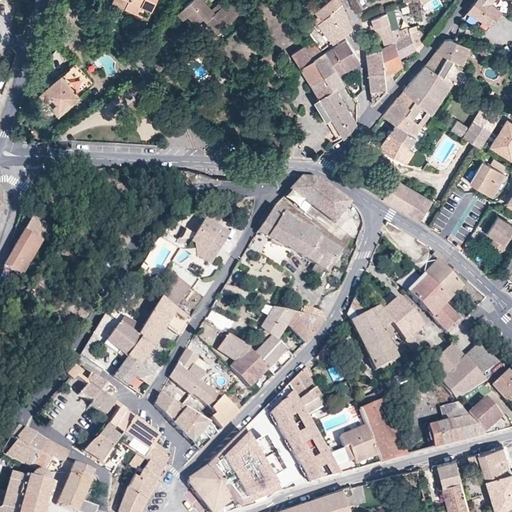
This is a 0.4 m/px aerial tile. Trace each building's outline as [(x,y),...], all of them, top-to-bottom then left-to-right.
[(151,7),(154,0),(111,0),(111,2),(136,13),(141,3),(151,7)] [(214,35),(240,12),(229,0),(219,0),(218,1),(219,2),(222,5),(214,12),(211,8),(203,0),(189,0),(184,5),(190,12),(187,14),(196,23),(202,17),(205,20),(202,22),(214,35)] [(317,22),(343,4),(339,0),(328,0),(314,10),(316,13),(308,20),(312,25),(314,24),(317,22)] [(485,30),(506,4),(501,0),(475,0),(471,6),(463,16),(485,30)] [(214,12),(222,5),(219,2),(211,8),(214,12)] [(137,12),(147,16),(150,8),(140,4),(137,12)] [(353,28),(343,4),(317,22),(324,31),(333,42),(353,28)] [(187,14),(190,12),(184,5),(177,12),(183,18),(187,14)] [(390,19),(402,17),(400,7),(388,9),(390,19)] [(402,63),(400,54),(392,30),(386,11),(368,18),(371,27),(375,26),(377,37),(382,36),(384,42),(386,43),(381,46),(384,68),(384,69),(386,89),(394,80),(389,70),(395,67),(402,63)] [(324,31),(317,22),(314,24),(320,33),(324,31)] [(425,42),(423,32),(420,26),(418,27),(417,23),(408,25),(414,47),(416,52),(425,42)] [(408,25),(392,30),(400,54),(414,47),(408,25)] [(452,82),(459,70),(462,64),(469,47),(450,39),(445,39),(436,51),(447,56),(437,72),(425,65),(413,79),(440,100),(452,82)] [(339,74),(325,52),(323,53),(315,40),(292,54),(320,98),(314,101),(339,141),(344,137),(357,123),(336,88),(344,83),(339,74)] [(360,60),(346,40),(325,52),(339,74),(360,62),(360,60)] [(92,53),(98,49),(93,43),(88,48),(92,53)] [(384,68),(381,46),(366,50),(369,72),(384,69),(384,68)] [(277,59),(272,51),(260,59),(264,66),(267,64),(271,70),(278,65),(275,60),(277,59)] [(437,72),(447,56),(436,51),(425,65),(437,72)] [(81,64),(87,59),(83,53),(76,59),(81,64)] [(0,69),(6,72),(10,62),(3,59),(0,66),(0,69)] [(56,113),(92,82),(73,61),(41,88),(29,84),(25,94),(35,98),(38,92),(56,113)] [(386,89),(384,69),(369,72),(372,101),(373,103),(386,89)] [(460,87),(466,74),(459,70),(452,82),(460,87)] [(433,110),(440,100),(413,79),(404,89),(415,99),(410,107),(405,114),(422,125),(433,110)] [(410,107),(415,99),(404,89),(397,98),(410,107)] [(405,114),(410,107),(397,98),(383,115),(396,124),(396,123),(414,135),(422,125),(405,114)] [(480,146),(501,113),(484,102),(468,127),(456,119),(451,127),(480,146)] [(511,121),(506,118),(490,144),(510,157),(511,154),(511,121)] [(396,123),(396,124),(379,147),(406,162),(413,150),(410,148),(408,147),(411,143),(416,136),(414,135),(396,123)] [(297,145),(300,138),(294,136),(292,143),(297,145)] [(507,165),(494,156),(489,164),(503,172),(507,165)] [(500,180),(505,173),(503,172),(489,164),(482,160),(469,182),(491,195),(497,185),(500,180)] [(349,202),(317,177),(300,176),(288,189),(303,200),(309,204),(333,221),(349,202)] [(407,213),(419,193),(394,178),(382,198),(407,213)] [(420,221),(432,200),(419,193),(407,213),(420,221)] [(304,211),(309,204),(303,200),(298,207),(304,211)] [(306,227),(273,206),(256,230),(270,238),(281,245),(291,251),(306,227)] [(502,248),(511,232),(511,224),(497,215),(486,232),(494,237),(491,241),(502,248)] [(22,276),(50,227),(32,217),(3,266),(22,276)] [(214,256),(227,234),(202,219),(189,242),(192,244),(214,256)] [(339,250),(306,227),(291,251),(326,271),(339,250)] [(281,245),(270,238),(269,241),(280,247),(281,245)] [(192,244),(195,256),(209,264),(214,256),(192,244)] [(76,256),(62,247),(59,253),(73,262),(76,256)] [(441,256),(434,251),(431,254),(437,259),(444,266),(448,262),(441,256)] [(86,263),(77,257),(73,262),(82,268),(86,263)] [(444,266),(437,259),(422,275),(447,300),(462,285),(444,266)] [(22,276),(3,266),(0,277),(0,279),(15,288),(22,276)] [(169,285),(175,277),(171,274),(165,282),(169,285)] [(447,300),(422,275),(405,291),(444,332),(457,318),(443,304),(447,300)] [(173,308),(189,286),(176,276),(175,277),(169,285),(165,291),(160,298),(173,308)] [(165,291),(169,285),(165,282),(163,281),(159,287),(165,291)] [(237,298),(240,289),(233,287),(224,284),(219,293),(224,294),(237,298)] [(391,324),(380,312),(358,287),(346,315),(375,371),(396,360),(386,340),(384,336),(380,329),(387,326),(391,324)] [(218,303),(224,294),(219,293),(214,301),(218,303)] [(160,298),(159,298),(150,313),(143,324),(142,326),(136,335),(140,337),(126,356),(137,365),(152,346),(164,325),(179,336),(188,319),(173,308),(160,298)] [(422,326),(398,298),(380,312),(391,324),(398,334),(404,341),(410,336),(422,326)] [(265,320),(272,309),(263,307),(258,315),(265,320)] [(324,317),(323,314),(315,309),(304,307),(301,316),(321,322),(324,317)] [(143,324),(150,313),(141,308),(135,318),(143,324)] [(301,316),(272,309),(265,320),(260,329),(263,332),(264,333),(269,338),(274,342),(285,325),(304,344),(310,338),(321,322),(301,316)] [(89,359),(114,318),(105,312),(87,341),(81,352),(89,359)] [(142,326),(122,316),(118,322),(136,335),(142,326)] [(126,356),(140,337),(136,335),(118,322),(105,340),(103,343),(117,353),(119,351),(126,356)] [(398,334),(391,324),(387,326),(390,333),(384,336),(386,340),(398,334)] [(390,333),(387,326),(380,329),(384,336),(390,333)] [(258,337),(263,332),(260,329),(257,330),(254,334),(258,337)] [(263,345),(269,338),(264,333),(263,332),(258,337),(256,339),(263,345)] [(248,350),(243,345),(227,335),(217,350),(235,362),(237,360),(239,360),(248,350)] [(422,350),(410,336),(404,341),(416,355),(422,350)] [(291,358),(274,342),(269,338),(263,345),(253,355),(267,370),(273,376),(291,358)] [(439,379),(463,356),(450,343),(427,365),(439,379)] [(497,362),(477,343),(463,356),(480,375),(497,362)] [(320,363),(331,351),(326,346),(315,359),(320,363)] [(198,379),(208,365),(185,349),(168,377),(189,395),(191,393),(200,381),(198,379)] [(253,355),(248,350),(239,360),(237,360),(235,362),(229,368),(249,388),(267,370),(253,355)] [(424,365),(416,355),(410,360),(418,369),(424,365)] [(137,365),(126,356),(112,375),(126,385),(133,376),(138,380),(145,377),(151,381),(153,378),(137,365)] [(456,399),(485,380),(480,375),(463,356),(439,379),(456,399)] [(418,369),(410,360),(406,364),(414,373),(418,369)] [(408,371),(405,365),(396,369),(399,375),(408,371)] [(78,375),(80,373),(79,372),(72,366),(64,375),(68,378),(70,380),(74,377),(85,384),(85,383),(85,381),(85,380),(82,378),(78,375)] [(312,375),(307,367),(302,370),(307,378),(312,375)] [(302,370),(302,369),(288,383),(291,389),(302,406),(318,396),(307,378),(302,370)] [(511,392),(511,374),(507,370),(491,385),(505,399),(511,392)] [(104,385),(106,382),(89,373),(85,380),(85,381),(85,383),(85,384),(77,394),(91,401),(88,405),(103,415),(111,404),(113,402),(103,395),(99,392),(104,385)] [(151,381),(145,377),(138,380),(148,386),(151,381)] [(219,397),(200,381),(191,393),(209,408),(219,397)] [(103,395),(108,387),(104,385),(99,392),(103,395)] [(341,472),(307,414),(302,406),(291,389),(284,397),(285,398),(279,402),(269,412),(270,414),(276,424),(285,440),(291,450),(299,465),(305,475),(309,481),(341,472)] [(183,408),(158,393),(153,404),(171,423),(183,408)] [(379,402),(375,393),(361,399),(364,408),(379,402)] [(220,428),(237,411),(220,396),(219,397),(209,408),(214,414),(210,417),(220,428)] [(307,414),(324,405),(318,396),(302,406),(307,414)] [(502,417),(485,398),(467,414),(469,416),(483,433),(502,417)] [(405,455),(383,400),(379,402),(364,408),(359,410),(365,426),(376,456),(379,462),(405,455)] [(469,416),(467,414),(457,402),(439,407),(443,422),(469,416)] [(119,418),(124,411),(124,410),(118,406),(117,408),(107,422),(113,427),(115,424),(119,418)] [(182,434),(197,417),(183,408),(171,423),(182,434)] [(121,433),(133,417),(124,410),(124,411),(119,418),(115,424),(113,427),(121,433)] [(276,424),(270,414),(267,415),(273,425),(276,424)] [(483,433),(469,416),(443,422),(428,426),(434,448),(485,435),(483,433)] [(150,445),(157,435),(133,417),(121,433),(118,437),(115,441),(127,449),(135,454),(128,464),(135,468),(136,467),(141,458),(150,445)] [(215,434),(208,423),(197,417),(182,434),(198,450),(215,434)] [(110,448),(115,441),(118,437),(121,433),(113,427),(107,422),(105,424),(95,436),(88,442),(81,450),(104,464),(112,449),(110,448)] [(38,453),(46,441),(44,439),(35,434),(17,426),(10,436),(1,450),(3,453),(3,455),(30,466),(36,457),(38,453)] [(376,456),(365,426),(339,437),(343,448),(348,446),(353,460),(355,464),(359,463),(376,456)] [(207,469),(243,433),(241,429),(204,465),(207,469)] [(270,477),(249,443),(243,433),(207,469),(231,499),(233,502),(274,485),(270,477)] [(282,470),(262,435),(249,443),(270,477),(282,470)] [(291,450),(285,440),(282,441),(288,451),(291,450)] [(68,453),(46,441),(38,453),(36,457),(30,466),(43,471),(52,456),(63,461),(68,453)] [(166,457),(150,445),(141,458),(160,469),(166,457)] [(511,472),(503,445),(477,452),(480,460),(485,479),(511,472)] [(353,460),(348,446),(343,448),(349,462),(353,460)] [(480,460),(477,452),(467,455),(469,463),(480,460)] [(160,469),(141,458),(136,467),(155,478),(160,469)] [(469,511),(455,458),(436,463),(448,507),(449,511),(469,511)] [(88,481),(93,470),(72,462),(54,504),(73,511),(92,511),(93,511),(94,507),(83,503),(79,501),(88,481)] [(211,511),(231,499),(207,469),(204,465),(186,478),(186,482),(210,511),(211,511)] [(305,475),(299,465),(297,466),(303,476),(305,475)] [(144,499),(155,478),(136,467),(135,468),(132,475),(126,486),(144,499)] [(42,511),(51,482),(45,481),(45,477),(43,473),(41,471),(38,470),(31,471),(27,476),(21,474),(10,511),(42,511)] [(10,511),(21,474),(8,471),(3,490),(0,499),(0,511),(10,511)] [(511,475),(511,472),(485,479),(495,511),(497,510),(511,505),(511,475)] [(83,503),(92,483),(88,481),(79,501),(83,503)] [(237,507),(277,490),(274,485),(233,502),(237,507)] [(117,511),(138,511),(144,499),(126,486),(117,511)] [(351,511),(343,487),(270,511),(351,511)]
